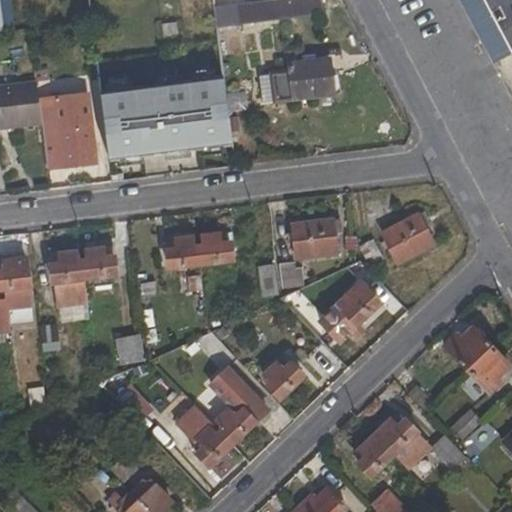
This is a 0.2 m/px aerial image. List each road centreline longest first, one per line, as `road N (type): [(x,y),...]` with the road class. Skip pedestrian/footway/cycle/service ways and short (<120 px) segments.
road 1 (residential): [(0,217),(448,160)]
road 2 (residential): [(234,511),(499,261)]
road 3 (residential): [(365,0),(448,160)]
